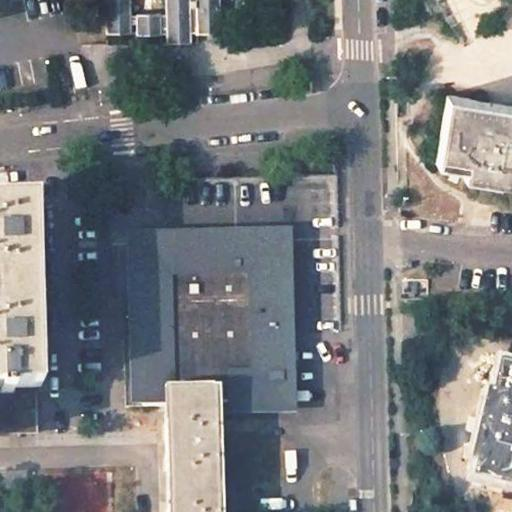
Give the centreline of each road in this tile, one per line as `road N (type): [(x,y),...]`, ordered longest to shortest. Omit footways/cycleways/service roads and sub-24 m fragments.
road 1 (unclassified): [(362,102),(375,511)]
road 2 (unclassified): [(362,102),(56,131)]
road 3 (residential): [(56,131),(66,418)]
road 4 (unknown): [(290,250),(304,338),(314,348),(371,351)]
road 5 (unknown): [(196,197),(272,199),(284,209),(290,250)]
